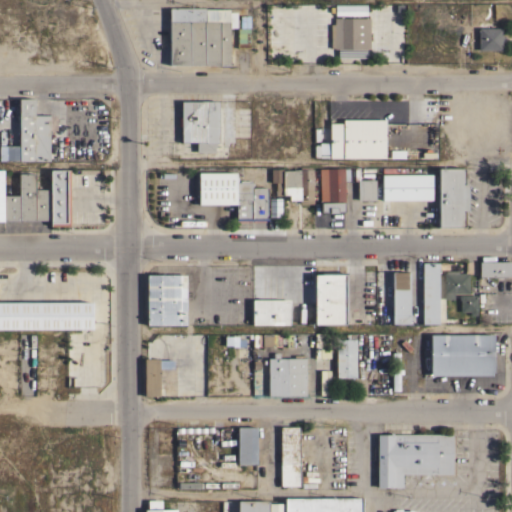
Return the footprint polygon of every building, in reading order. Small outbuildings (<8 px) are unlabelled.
[(218,64),(168,64),(169,7),(204,7),(204,9),(218,9),(218,64)] [(228,9),(228,12),(236,12),(236,27),(229,27),(229,65),(218,64),(218,9),(228,9)] [(249,47),(236,47),(236,17),(239,17),(239,15),(249,15),(249,47)] [(369,48),(333,49),(333,18),(368,18),(369,48)] [(478,50),(478,27),(501,27),(501,35),(504,35),(504,41),(501,41),(501,50),(478,50)] [(196,152),(195,142),(180,142),(180,126),(177,126),(177,116),(180,116),(180,101),(217,100),(217,142),(215,142),(213,152),(196,152)] [(329,158),(329,123),(342,123),(342,119),(384,119),(384,157),(329,158)] [(6,145),(18,145),(18,160),(0,160),(0,146),(6,146),(6,145)] [(343,212),(335,212),(327,213),(327,212),(320,212),(318,168),(343,167),(344,202),(343,202),(343,212)] [(282,195),(275,196),(275,182),(270,182),(270,168),(281,168),(281,170),(282,194),(282,195)] [(293,169),(312,168),(312,203),(299,203),(299,200),(293,200),(293,170),(293,169)] [(375,199),(357,199),(357,180),(353,180),(354,168),(358,168),(358,179),(375,179),(375,199)] [(437,168),(464,168),(464,184),(467,184),(467,211),(463,211),(463,227),(438,227),(437,168)] [(49,170),(69,169),(69,225),(49,225),(49,220),(49,188),(49,170)] [(197,204),(197,196),(196,196),(196,195),(197,195),(197,182),(195,182),(195,180),(197,180),(197,172),(203,172),(203,170),(210,170),(210,172),(234,172),(234,176),(236,204),(197,204)] [(281,170),(293,170),(293,200),(288,200),(288,194),(282,194),(281,170)] [(18,173),(34,173),(34,188),(34,220),(18,220),(18,195),(18,173)] [(381,200),(381,174),(431,174),(432,200),(381,200)] [(234,176),(237,176),(237,182),(239,182),(239,180),(247,180),(248,182),(251,182),(251,187),(250,220),(236,220),(236,204),(234,176)] [(267,187),(267,220),(250,220),(251,187),(267,187)] [(49,188),(49,220),(34,220),(34,188),(49,188)] [(18,195),(18,220),(3,220),(3,195),(18,195)] [(280,216),(268,217),(268,198),(280,198),(280,216)] [(511,261),(511,277),(478,277),(478,261),(511,261)] [(438,323),(422,323),(422,262),(437,262),(438,323)] [(468,292),(453,292),(453,299),(443,299),(443,273),(445,273),(445,270),(457,270),(457,273),(468,273),(468,292)] [(313,274),(322,274),(322,271),(346,271),(346,321),(345,321),(345,324),(313,324),(313,274)] [(409,323),(391,323),(391,271),(409,271),(409,323)] [(146,274),(185,274),(185,324),(146,324),(146,274)] [(476,315),(469,315),(469,312),(459,312),(459,299),(458,299),(458,295),(476,295),(476,315)] [(251,324),(251,299),(288,299),(289,324),(251,324)] [(0,329),(0,301),(91,301),(91,329),(0,329)] [(329,358),(314,357),(314,333),(329,333),(329,358)] [(335,339),(348,339),(348,333),(354,333),(355,377),(335,377),(335,339)] [(230,336),(230,334),(231,334),(231,336),(237,336),(237,346),(231,346),(231,345),(224,345),(224,336),(230,336)] [(269,346),(252,346),(252,334),(270,334),(269,346)] [(280,334),(280,337),(282,337),(282,335),(284,334),(290,334),(290,346),(284,346),(284,344),(285,344),(285,343),(280,343),(280,346),(269,346),(270,334),(280,334)] [(493,334),(493,371),(491,371),(491,375),(429,375),(429,334),(493,334)] [(391,352),(398,352),(399,369),(402,369),(402,373),(399,374),(399,390),(392,390),(391,352)] [(267,395),(267,357),(293,357),(293,354),(302,354),(302,357),(304,357),(305,395),(267,395)] [(172,360),(172,368),(158,368),(159,395),(143,396),(143,358),(158,358),(158,360),(172,360)] [(329,394),(319,394),(319,370),(329,370),(329,394)] [(236,426),(255,426),(255,464),(236,464),(236,426)] [(298,485),(279,485),(279,426),(298,426),(298,485)] [(451,433),(451,473),(401,473),(401,487),(376,487),(376,434),(451,433)] [(360,497),(360,511),(283,511),(283,497),(360,497)] [(175,511),(143,511),(143,509),(147,509),(147,500),(160,500),(160,509),(175,509),(175,511)] [(282,503),(282,511),(236,511),(236,500),(267,500),(267,503),(282,503)] [(458,511),(458,504),(457,504),(457,500),(468,500),(468,504),(468,511),(458,511)]
